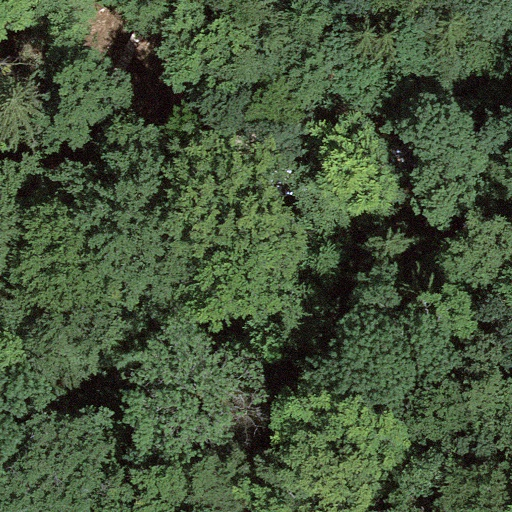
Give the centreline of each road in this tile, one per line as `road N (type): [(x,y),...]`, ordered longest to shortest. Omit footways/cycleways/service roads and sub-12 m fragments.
road 1 (track): [(511,79),(207,150),(86,207),(0,284)]
road 2 (track): [(0,252),(45,98),(106,0)]
